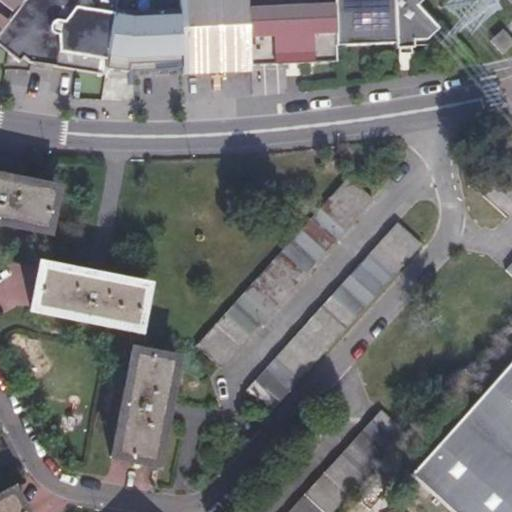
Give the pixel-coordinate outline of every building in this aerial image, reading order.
[(0,0),(0,2),(13,13),(23,0),(0,0)] [(7,21),(0,30),(0,46),(16,59),(21,56),(29,62),(104,73),(105,68),(115,0),(23,0),(13,13),(7,21)] [(183,68),(179,0),(115,0),(105,68),(135,70),(136,95),(184,94),(183,72),(183,68)] [(179,0),(183,68),(183,72),(217,70),(215,36),(213,0),(179,0)] [(213,0),(215,36),(217,70),(250,69),(250,63),(246,0),(213,0)] [(246,0),(250,63),(334,59),(334,46),(337,45),(333,0),(246,0)] [(333,0),(337,45),(392,42),(393,47),(411,46),(411,40),(424,39),(436,27),(414,4),(418,0),(333,0)] [(491,41),(502,53),(511,44),(511,39),(503,30),(491,41)] [(511,159),(482,194),(509,217),(511,214),(511,159)] [(364,170),(196,360),(219,379),(386,189),(364,170)] [(0,185),(0,229),(50,240),(60,198),(0,185)] [(394,230),(244,401),(268,422),(418,251),(394,230)] [(511,264),(503,275),(511,282),(511,264)] [(42,275),(32,319),(137,341),(146,297),(42,275)] [(131,364),(108,471),(150,479),(174,373),(131,364)] [(511,511),(511,367),(413,481),(448,511),(511,511)] [(377,418),(294,511),(340,511),(403,441),(377,418)] [(21,511),(13,496),(0,503),(0,511),(21,511)]
